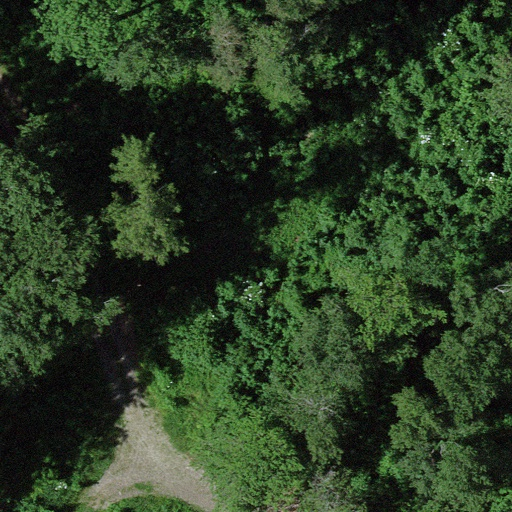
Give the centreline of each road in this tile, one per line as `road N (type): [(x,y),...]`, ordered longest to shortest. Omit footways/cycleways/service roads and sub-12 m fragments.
road 1 (track): [(138,441),(18,112),(0,91)]
road 2 (track): [(240,511),(138,441)]
